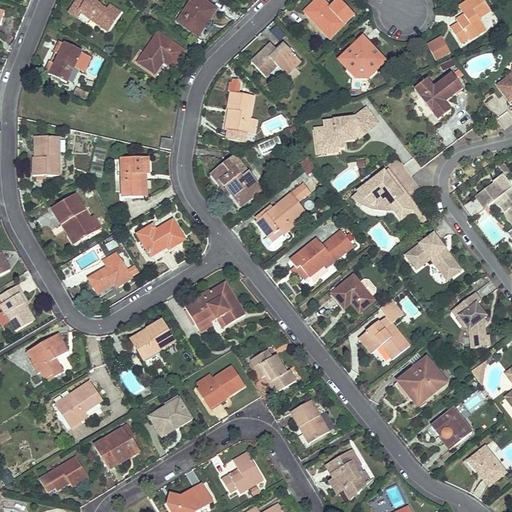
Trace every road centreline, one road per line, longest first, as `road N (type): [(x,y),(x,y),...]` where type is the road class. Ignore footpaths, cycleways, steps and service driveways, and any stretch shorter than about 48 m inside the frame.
road 1 (residential): [(45,0),(12,88),(7,175),(22,228),(69,312),(88,324),(114,322),(230,247)]
road 2 (residential): [(475,511),(420,476),(230,247)]
road 3 (residential): [(230,247),(187,185),(184,155),(200,83),(278,0)]
road 4 (residential): [(315,511),(275,438),(245,426),(119,495),(103,511)]
road 5 (residential): [(511,141),(449,164),(442,190),(511,286)]
